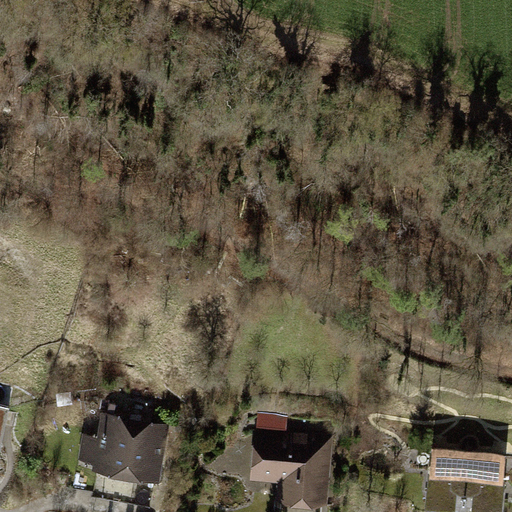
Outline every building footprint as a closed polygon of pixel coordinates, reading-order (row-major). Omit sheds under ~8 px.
[(11,406),(0,403),(0,446),(2,447),(11,406)] [(158,470),(167,423),(108,413),(99,460),(90,459),(91,450),(75,448),(68,485),(147,499),(153,469),(158,470)] [(331,438),(260,431),(256,475),(296,479),(295,496),(325,499),(331,438)] [(505,453),(436,448),(432,496),(453,498),(452,511),(461,511),(478,511),(479,507),(500,508),(505,453)] [(256,476),(254,489),(278,492),(280,479),(256,476)]
